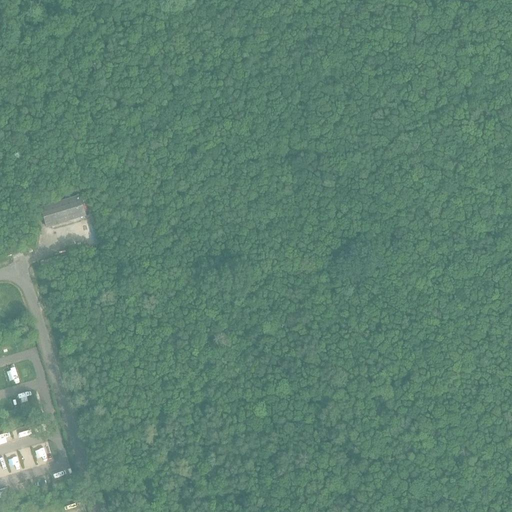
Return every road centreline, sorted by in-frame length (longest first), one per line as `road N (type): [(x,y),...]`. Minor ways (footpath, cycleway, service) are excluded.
road 1 (unknown): [(0,145),(6,160),(88,161),(152,213),(211,183),(281,163),(349,160),(429,103),(471,117)]
road 2 (unclassified): [(97,511),(26,280),(0,273)]
road 3 (unknown): [(471,117),(494,151),(498,179),(486,230),(511,281)]
